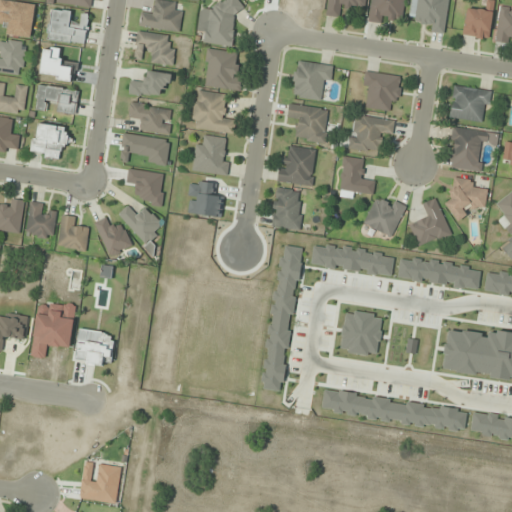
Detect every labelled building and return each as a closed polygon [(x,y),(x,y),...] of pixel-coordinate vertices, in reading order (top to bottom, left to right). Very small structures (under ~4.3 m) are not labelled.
[(4,34),(30,38),(36,5),(0,0),(0,22),(5,23),(4,34)] [(153,10),(142,9),(140,28),(180,32),(182,13),(173,12),(174,2),(154,0),(153,10)] [(204,43),(233,47),(240,0),(238,0),(215,0),(214,10),(201,9),(197,32),(206,33),(204,43)] [(344,8),(365,11),(366,0),(328,0),(327,16),(343,18),(344,8)] [(371,0),(368,19),(402,24),(405,0),(371,0)] [(444,34),(449,0),(411,0),(409,18),(426,21),(425,31),(444,34)] [(488,40),(495,3),(486,1),(485,10),(467,7),(462,36),(488,40)] [(511,8),(499,7),(496,42),(511,42),(511,8)] [(84,46),(88,16),(83,16),(82,23),(70,22),(72,11),(51,9),(47,41),(84,46)] [(133,59),(141,60),(142,52),(153,54),(152,63),(172,66),(175,46),(166,44),(168,36),(138,31),(133,59)] [(26,43),(1,40),(0,51),(0,72),(23,75),(26,43)] [(201,86),(240,91),(244,66),(235,65),(237,52),(206,49),(201,86)] [(333,66),(296,60),(290,96),(319,101),(321,89),(329,91),(333,66)] [(129,94),(159,97),(160,89),(169,90),(171,73),(143,70),(142,79),(131,78),(129,94)] [(402,75),(365,71),(362,90),(369,91),(367,109),(388,111),(389,101),(399,103),(402,75)] [(0,111),(24,115),(28,86),(18,85),(16,94),(5,93),(6,83),(0,82),(0,111)] [(75,116),(79,91),(39,85),(35,110),(45,112),(46,102),(58,103),(57,113),(75,116)] [(487,123),(491,90),(453,85),(448,118),(487,123)] [(234,134),(235,119),(226,118),(228,94),(196,90),(191,129),(234,134)] [(172,109),(130,103),(128,118),(138,120),(137,130),(169,134),(172,109)] [(296,117),(294,140),(326,144),(330,108),(289,104),(287,116),(296,117)] [(380,154),(382,134),(393,136),(395,120),(353,115),(348,149),(380,154)] [(0,151),(18,154),(20,132),(11,131),(12,118),(0,116),(0,151)] [(60,150),(67,151),(70,128),(35,123),(30,156),(58,160),(60,150)] [(448,169),(481,172),(484,144),(496,145),(497,131),(452,126),(448,169)] [(227,176),(230,154),(223,153),(225,139),(197,135),(192,171),(227,176)] [(510,170),(511,170),(511,144),(505,143),(502,159),(511,160),(510,170)] [(313,187),(317,150),(290,147),(289,156),(280,155),(277,183),(313,187)] [(338,192),(372,197),(375,181),(362,179),(365,160),(344,157),(338,192)] [(133,200),(162,203),(165,174),(128,169),(127,181),(136,182),(133,200)] [(449,218),(466,219),(467,207),(486,208),(488,189),(474,188),(474,179),(452,178),(449,218)] [(223,195),(214,194),(216,183),(191,180),(186,214),(220,218),(223,195)] [(304,191),(276,188),(271,227),(299,230),(304,191)] [(511,191),(496,204),(510,222),(504,227),(510,234),(511,232),(511,191)] [(391,238),(406,209),(379,194),(363,223),(391,238)] [(0,230),(20,233),(24,201),(6,198),(6,207),(0,205),(0,230)] [(419,249),(451,236),(437,198),(423,204),(427,216),(409,223),(419,249)] [(48,213),(49,204),(30,202),(26,235),(53,239),(56,214),(48,213)] [(135,214),(127,206),(118,216),(146,244),(164,226),(143,205),(135,214)] [(58,247),(86,250),(89,230),(72,228),(73,217),(62,216),(58,247)] [(96,222),(107,255),(131,247),(123,221),(112,225),(109,218),(96,222)] [(511,259),(511,240),(503,249),(511,259)] [(76,305),(49,302),(48,309),(37,307),(31,357),(46,359),(48,346),(71,349),(76,305)] [(108,369),(117,338),(100,333),(96,345),(79,340),(74,360),(108,369)]
